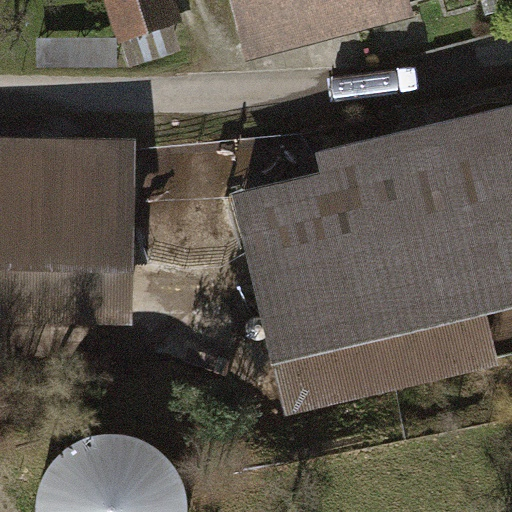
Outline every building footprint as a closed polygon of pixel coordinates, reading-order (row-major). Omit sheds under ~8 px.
[(174,0),(107,0),(122,42),(128,40),(138,70),(187,53),(177,23),(182,22),(174,0)] [(419,4),(434,0),(234,0),(251,62),(422,17),(419,4)] [(116,39),(39,40),(39,70),(117,68),(116,39)] [(325,172),(234,192),(285,418),(502,369),(489,312),(511,306),(511,109),(321,152),(325,172)] [(139,138),(0,136),(0,327),(136,329),(139,138)]
